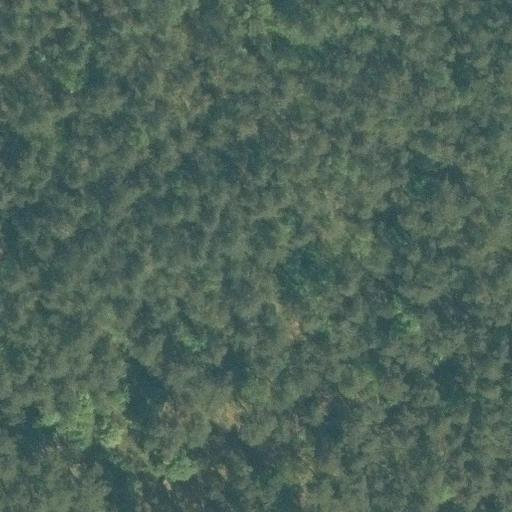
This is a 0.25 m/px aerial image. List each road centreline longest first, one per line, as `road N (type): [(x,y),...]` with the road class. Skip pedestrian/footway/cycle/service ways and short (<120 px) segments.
road 1 (track): [(285,0),(369,81),(511,184)]
road 2 (track): [(0,249),(73,110),(100,0)]
